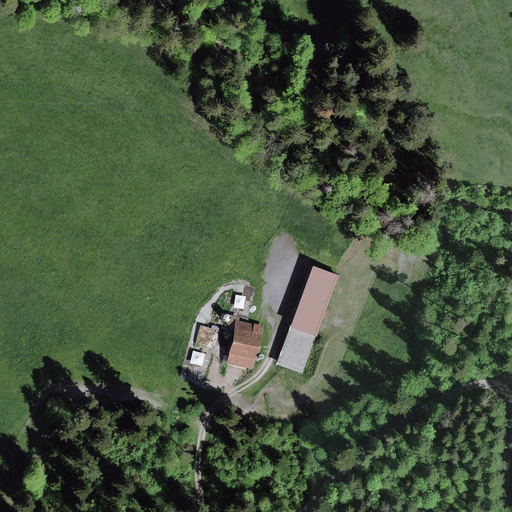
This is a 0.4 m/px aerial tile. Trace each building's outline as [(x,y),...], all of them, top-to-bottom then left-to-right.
[(336,276),(306,264),(283,324),(313,336),(336,276)] [(236,291),(234,304),(244,306),(246,293),(236,291)] [(259,326),(232,321),(224,365),(251,370),(259,326)] [(202,322),(196,339),(209,343),(214,327),(202,322)] [(204,362),(205,348),(192,347),(191,360),(204,362)]
